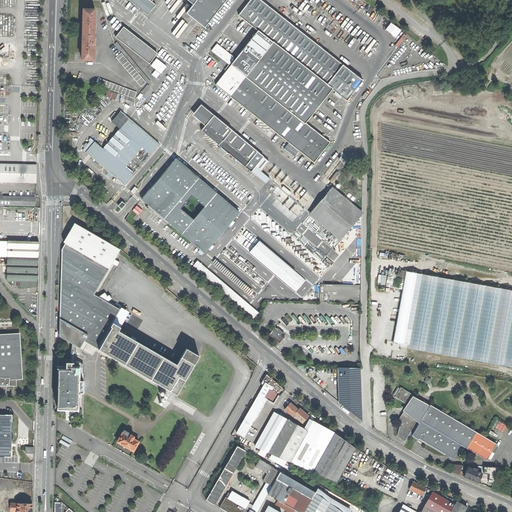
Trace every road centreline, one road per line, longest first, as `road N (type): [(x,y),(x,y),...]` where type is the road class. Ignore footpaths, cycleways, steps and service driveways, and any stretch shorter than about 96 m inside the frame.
road 1 (track): [(365,434),(364,107),(392,79),(473,67),(511,27)]
road 2 (tertiary): [(53,173),(45,511)]
road 3 (tertiary): [(53,173),(272,357)]
road 4 (tertiary): [(272,357),(365,434),(511,505)]
road 5 (unclassified): [(214,511),(194,493),(272,357)]
road 6 (tertiary): [(56,0),(53,173)]
